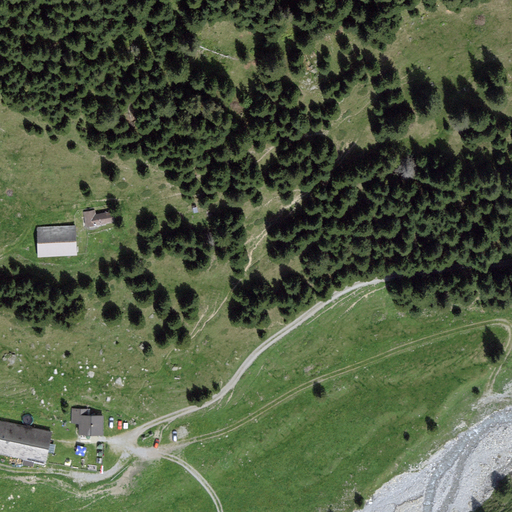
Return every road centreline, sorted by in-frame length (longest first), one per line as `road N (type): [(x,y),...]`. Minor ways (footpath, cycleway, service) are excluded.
road 1 (track): [(511,269),(387,275),(343,291),(257,354),(230,389),(126,439)]
road 2 (track): [(150,453),(237,426),(300,388),(404,346),(498,321),(511,333)]
road 3 (track): [(220,511),(201,477),(182,462),(131,448),(126,439)]
